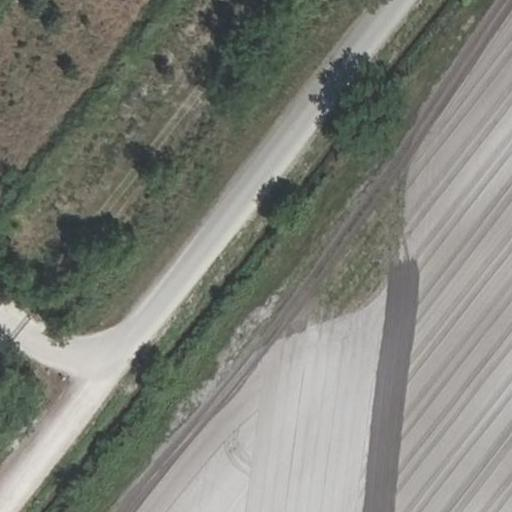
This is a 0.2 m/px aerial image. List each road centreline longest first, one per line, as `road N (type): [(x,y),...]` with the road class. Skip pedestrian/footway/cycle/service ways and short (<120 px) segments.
road 1 (unclassified): [(393,0),(93,379)]
road 2 (track): [(93,379),(0,496)]
